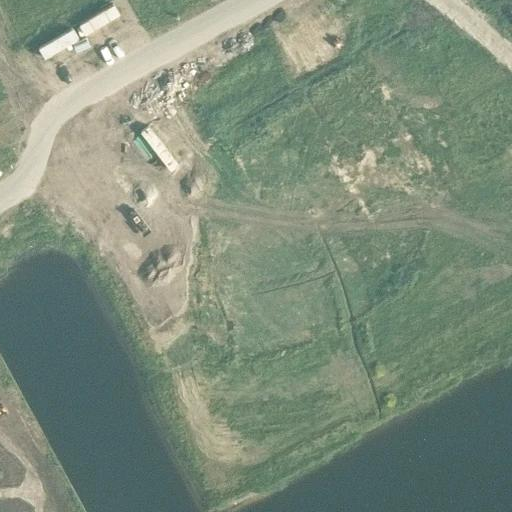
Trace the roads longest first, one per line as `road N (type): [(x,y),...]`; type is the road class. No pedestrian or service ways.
road 1 (tertiary): [(68,100),(252,0)]
road 2 (tertiary): [(0,202),(26,179),(44,123),(68,100)]
